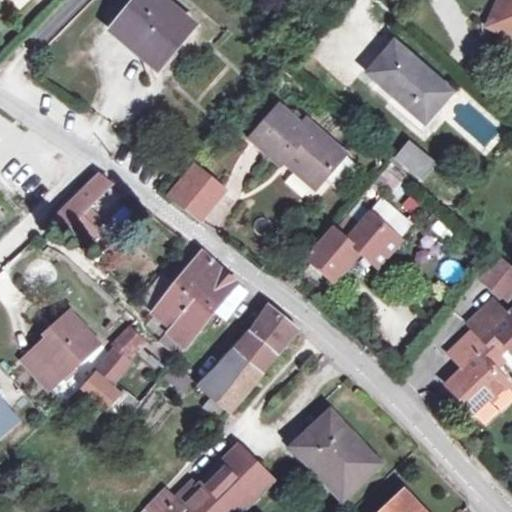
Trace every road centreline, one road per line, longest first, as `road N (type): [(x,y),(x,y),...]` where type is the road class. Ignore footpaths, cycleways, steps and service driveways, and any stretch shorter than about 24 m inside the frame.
road 1 (unclassified): [(90,161),(339,342),(505,511)]
road 2 (residential): [(90,161),(0,247)]
road 3 (unknown): [(0,88),(84,0)]
